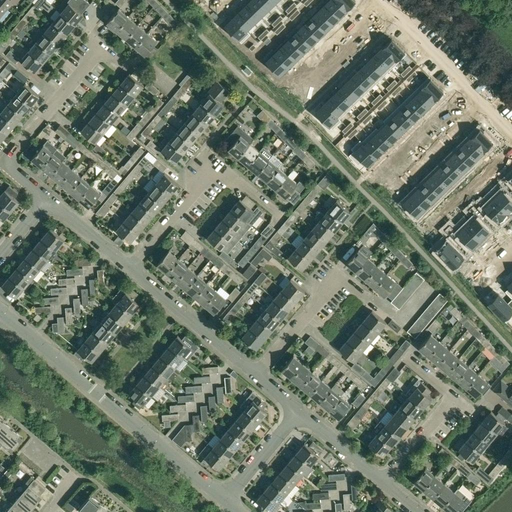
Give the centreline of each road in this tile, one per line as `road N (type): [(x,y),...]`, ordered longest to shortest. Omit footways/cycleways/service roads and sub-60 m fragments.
road 1 (unclassified): [(2,311),(224,500)]
road 2 (residential): [(258,377),(336,285),(355,286),(400,321),(429,286)]
road 3 (residential): [(129,268),(187,197),(221,171),(283,222)]
road 4 (residential): [(47,199),(15,173),(12,156),(106,45)]
road 5 (residential): [(384,0),(511,132)]
road 6 (residential): [(382,482),(454,397),(404,354)]
road 7 (residential): [(258,377),(129,268)]
